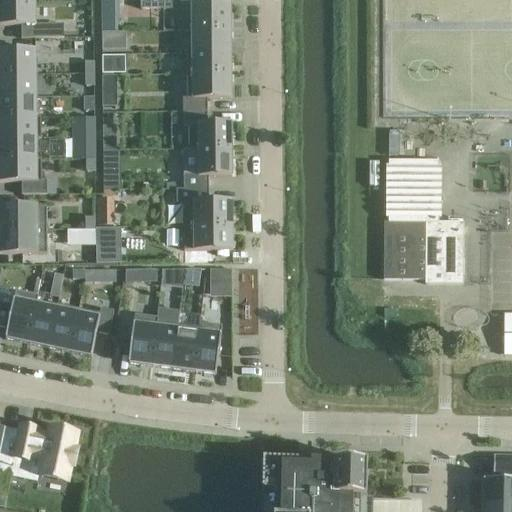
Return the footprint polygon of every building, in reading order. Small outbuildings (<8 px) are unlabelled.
[(119,0),(100,0),(101,33),(119,33),(119,0)] [(172,0),(140,0),(141,9),(140,10),(172,10),(172,0)] [(35,1),(0,1),(0,27),(35,27),(35,1)] [(230,7),(182,7),(182,33),(230,33),(230,7)] [(230,33),(182,33),(182,34),(192,34),(192,55),(187,55),(187,56),(231,55),(230,33)] [(36,53),(0,53),(0,76),(36,77),(36,53)] [(231,55),(187,56),(187,76),(231,76),(231,55)] [(102,58),(101,58),(102,76),(125,76),(125,57),(102,58)] [(86,76),(94,76),(94,64),(86,64),(86,76)] [(36,77),(0,76),(0,99),(36,99),(36,77)] [(86,88),(94,88),(94,76),(86,76),(86,88)] [(187,100),(183,100),(183,114),(207,113),(207,101),(231,101),(231,76),(187,76),(187,100)] [(116,77),(102,77),(102,109),(117,108),(116,77)] [(94,98),(83,99),(83,113),(94,113),(94,98)] [(36,99),(0,99),(0,119),(41,120),(41,119),(36,119),(36,99)] [(207,113),(183,114),(183,128),(189,128),(189,151),(232,151),(231,126),(208,126),(207,113)] [(41,120),(0,119),(0,140),(41,140),(41,120)] [(94,119),(71,120),(72,140),(95,139),(95,119),(94,119)] [(116,127),(103,127),(103,152),(116,152),(116,127)] [(95,139),(72,140),(72,161),(95,160),(95,139)] [(41,140),(0,140),(0,162),(42,162),(42,161),(37,161),(36,141),(41,141),(41,140)] [(232,151),(189,151),(189,152),(198,152),(199,179),(232,178),(232,151)] [(87,173),(95,173),(95,161),(87,161),(87,173)] [(42,162),(0,162),(0,184),(22,184),(22,197),(47,197),(47,182),(42,182),(42,162)] [(388,174),(380,174),(380,187),(388,187),(388,205),(388,223),(384,223),(384,282),(425,282),(425,286),(463,286),(463,266),(464,224),(438,224),(439,163),(403,163),(389,162),(389,163),(388,174)] [(120,182),(103,182),(103,192),(115,192),(120,192),(120,182)] [(114,200),(96,200),(96,227),(114,227),(114,200)] [(232,204),(184,204),(184,228),(232,228),(232,204)] [(47,208),(0,208),(0,232),(47,232),(47,208)] [(95,219),(85,219),(85,232),(95,232),(95,219)] [(232,228),(184,228),(184,253),(232,252),(232,228)] [(121,230),(96,230),(96,232),(96,248),(96,266),(121,265),(121,230)] [(47,232),(0,232),(0,256),(47,256),(47,232)] [(42,267),(42,278),(57,278),(57,268),(42,267)] [(123,270),(122,284),(155,285),(155,271),(123,270)] [(162,272),(161,288),(183,290),(183,287),(185,271),(162,272)] [(85,272),(72,272),(72,282),(85,282),(85,273),(85,272)] [(116,272),(105,272),(105,285),(116,285),(116,272)] [(230,272),(210,272),(210,299),(230,299),(230,272)] [(12,307),(0,304),(0,328),(7,330),(5,341),(27,345),(37,297),(32,296),(15,292),(12,307)] [(37,297),(27,345),(48,350),(58,306),(37,302),(38,297),(37,297)] [(58,306),(48,350),(70,355),(79,311),(58,306)] [(79,311),(70,355),(91,359),(97,335),(109,337),(114,313),(101,310),(100,315),(79,311)] [(135,316),(128,365),(150,368),(157,319),(135,316)] [(157,319),(150,368),(172,371),(178,327),(157,324),(158,319),(157,319)] [(122,325),(120,339),(131,340),(133,326),(122,325)] [(178,327),(172,371),(194,374),(200,325),(199,325),(198,329),(178,327)] [(200,325),(194,374),(216,377),(222,328),(200,325)] [(47,439),(37,437),(38,432),(20,428),(14,456),(0,453),(0,476),(38,484),(39,477),(68,483),(71,468),(73,469),(77,451),(75,450),(78,436),(49,429),(47,439)] [(511,458),(494,458),(493,478),(511,478),(511,458)] [(318,469),(311,469),(311,463),(269,462),(263,462),(262,495),(274,496),(273,511),(359,511),(360,501),(366,501),(366,500),(366,499),(367,465),(333,464),(333,465),(318,464),(318,469)] [(511,482),(483,482),(483,505),(511,505),(511,482)]
